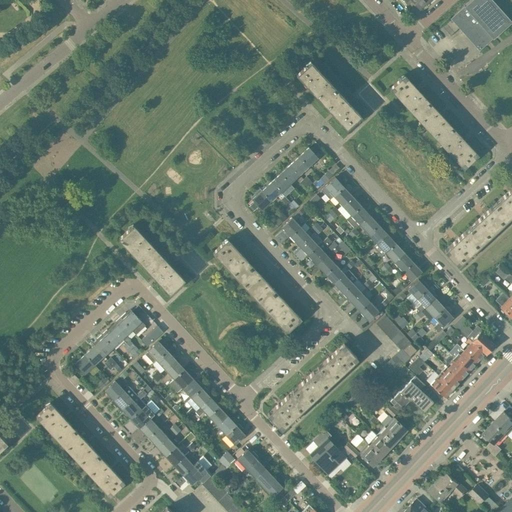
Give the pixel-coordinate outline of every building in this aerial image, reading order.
[(411,0),(419,9),(428,2),(426,0),(403,0),(407,3),(410,0),(411,0)] [(470,0),(465,5),(465,6),(452,18),(480,50),(493,38),(494,38),(511,21),(511,19),(494,0),(470,0)] [(297,73),(321,101),(336,87),(311,60),(297,73)] [(390,88),(414,114),(429,101),(404,74),(390,88)] [(361,115),(336,87),(321,101),(346,128),(361,115)] [(414,114),(439,141),(454,128),(429,101),(414,114)] [(478,154),(454,128),(439,141),(464,168),(478,154)] [(308,146),(299,155),(309,166),(318,157),(308,146)] [(299,155),(289,164),(299,175),(309,166),(299,155)] [(289,164),(280,173),(290,183),(299,175),(289,164)] [(324,183),(333,174),(329,170),(320,178),(324,183)] [(280,173),(270,181),(280,192),(290,183),(280,173)] [(306,175),(303,178),(309,185),(312,182),(306,175)] [(330,199),(333,196),(344,186),(335,176),(321,189),(330,199)] [(309,185),(303,178),(300,181),(306,187),(309,185)] [(284,196),(280,192),(270,181),(261,190),(271,200),(277,195),(281,199),(281,198),(284,196)] [(333,196),(342,206),(353,196),(344,186),(333,196)] [(511,187),(494,203),(508,218),(511,213),(511,187)] [(261,209),(271,200),(261,190),(260,188),(254,193),(255,195),(252,199),(261,209)] [(319,197),(316,194),(313,197),(309,200),(312,203),(319,197)] [(290,202),(284,196),(281,198),(287,205),(290,202)] [(342,206),(351,215),(361,205),(353,196),(342,206)] [(298,205),(293,200),(290,202),(295,208),(298,205)] [(249,206),(253,211),(258,206),(253,202),(249,206)] [(494,203),(469,227),(482,242),(508,218),(494,203)] [(370,214),(361,205),(351,215),(346,219),(355,228),(359,224),(370,214)] [(328,212),(331,215),(338,209),(335,206),(328,212)] [(302,207),(296,212),(299,216),(306,210),(302,207)] [(331,215),(334,218),(340,212),(338,209),(331,215)] [(277,225),(286,217),(282,212),(273,221),(277,225)] [(370,214),(359,224),(368,234),(379,224),(370,214)] [(281,226),(290,236),(301,226),(292,216),(281,226)] [(314,231),(320,226),(317,223),(311,228),(314,231)] [(119,238),(144,265),(159,251),(134,224),(119,238)] [(341,234),(346,229),(341,224),(336,229),(341,234)] [(379,224),(368,234),(377,243),(387,233),(379,224)] [(299,245),(310,235),(301,226),(290,236),(299,245)] [(320,226),(314,231),(316,235),(323,229),(320,226)] [(482,242),(469,227),(443,251),(457,265),(482,242)] [(354,229),(348,234),(351,237),(357,232),(354,229)] [(382,256),(385,252),(396,243),(387,233),(377,243),(373,247),(382,256)] [(319,245),(310,235),(299,245),(308,255),(319,245)] [(319,245),(308,255),(316,264),(327,254),(323,249),(331,241),(327,237),(319,245)] [(213,252),(238,279),(253,265),(228,238),(213,252)] [(337,245),(331,250),(334,253),(340,248),(345,253),(349,249),(342,241),(337,245)] [(331,250),(337,245),(334,242),(328,247),(331,250)] [(396,243),(385,252),(394,262),(405,252),(396,243)] [(366,253),(372,248),(369,244),(363,250),(366,253)] [(159,251),(144,265),(170,292),(185,278),(159,251)] [(405,252),(394,262),(403,271),(414,261),(405,252)] [(325,274),(336,264),(327,254),(316,264),(325,274)] [(373,263),(368,257),(364,260),(370,266),(373,263)] [(348,269),(354,263),(351,260),(345,266),(348,269)] [(414,261),(403,271),(411,280),(422,270),(414,261)] [(383,271),(389,266),(386,262),(380,268),(383,271)] [(325,274),(334,283),(345,273),(336,264),(325,274)] [(238,279),(262,305),(277,292),(253,265),(238,279)] [(389,266),(383,271),(385,274),(392,269),(389,266)] [(511,275),(502,267),(499,271),(511,283),(511,292),(509,290),(505,294),(508,297),(511,300),(511,275)] [(345,273),(334,283),(342,292),(353,282),(357,279),(351,272),(349,269),(345,273)] [(485,275),(478,282),(482,287),(489,280),(485,275)] [(429,286),(424,281),(422,282),(418,278),(407,288),(416,298),(429,286)] [(342,292),(340,294),(346,300),(348,298),(351,302),(362,292),(366,288),(365,288),(362,284),(357,279),(353,282),(342,292)] [(365,288),(372,282),(369,279),(362,284),(365,288)] [(396,294),(407,284),(404,281),(393,291),(396,294)] [(372,282),(365,288),(366,288),(368,291),(374,285),(372,282)] [(421,311),(425,307),(436,297),(432,294),(434,292),(429,286),(416,298),(421,303),(417,307),(421,311)] [(302,318),(277,292),(262,305),(287,332),(302,318)] [(351,302),(360,311),(370,301),(362,292),(351,302)] [(406,296),(403,292),(397,298),(400,301),(406,296)] [(394,297),(390,293),(380,303),(383,307),(394,297)] [(425,307),(434,317),(444,307),(436,297),(425,307)] [(511,317),(511,300),(508,297),(500,306),(511,317)] [(379,310),(370,301),(360,311),(368,320),(379,310)] [(444,307),(434,317),(437,320),(433,324),(438,330),(453,316),(449,312),(451,311),(447,306),(444,307)] [(135,334),(145,325),(131,310),(127,314),(125,312),(120,317),(132,329),(135,334)] [(420,311),(414,317),(417,320),(423,314),(420,311)] [(376,323),(381,329),(390,320),(385,315),(376,323)] [(466,335),(469,338),(485,352),(486,353),(494,344),(486,337),(489,335),(477,324),(472,330),(465,323),(467,320),(463,315),(453,324),(466,335)] [(132,349),(135,346),(129,339),(131,338),(127,334),(132,329),(120,317),(114,322),(116,324),(113,328),(122,338),(126,342),(132,349)] [(396,322),(402,328),(407,323),(402,317),(396,322)] [(390,320),(381,329),(386,334),(396,325),(390,320)] [(147,346),(163,331),(157,325),(141,339),(147,346)] [(386,334),(392,339),(401,331),(396,325),(386,334)] [(451,326),(445,332),(450,337),(455,331),(451,326)] [(103,336),(113,347),(122,338),(113,328),(109,331),(107,329),(101,334),(103,336)] [(411,328),(406,332),(410,337),(415,332),(411,328)] [(446,334),(443,330),(434,338),(438,342),(446,334)] [(401,331),(392,339),(397,345),(406,336),(401,331)] [(101,334),(95,339),(97,342),(94,345),(104,356),(113,347),(103,336),(101,334)] [(419,335),(413,340),(420,347),(425,342),(419,335)] [(397,345),(401,349),(403,349),(411,342),(406,336),(397,345)] [(469,338),(461,347),(478,362),(482,357),(481,357),(485,352),(472,340),(469,338)] [(435,339),(426,347),(429,350),(438,342),(435,339)] [(153,363),(156,360),(167,350),(158,340),(144,353),(153,363)] [(128,352),(132,349),(126,342),(123,345),(128,352)] [(318,366),(332,381),(357,357),(344,343),(318,366)] [(410,343),(403,349),(409,356),(416,349),(410,343)] [(456,343),(449,352),(454,357),(469,369),(473,365),(474,366),(478,362),(461,347),(456,343)] [(94,345),(84,354),(94,364),(104,356),(94,345)] [(135,346),(132,349),(137,355),(141,352),(135,346)] [(427,348),(420,355),(425,360),(433,353),(427,348)] [(134,358),(137,355),(132,349),(128,352),(134,358)] [(401,349),(397,352),(406,362),(411,357),(409,356),(403,349),(401,349)] [(175,359),(167,350),(156,360),(165,369),(175,359)] [(397,352),(392,357),(401,366),(406,362),(397,352)] [(99,369),(94,364),(84,354),(75,363),(85,373),(89,370),(93,375),(99,369)] [(111,356),(107,360),(113,366),(119,373),(122,369),(111,356)] [(392,357),(387,362),(396,371),(401,366),(392,357)] [(418,357),(408,366),(418,375),(423,370),(419,366),(424,362),(418,357)] [(452,362),(448,367),(462,379),(466,374),(466,373),(469,369),(454,357),(451,361),(452,362)] [(184,369),(175,359),(165,369),(173,378),(184,369)] [(113,366),(107,360),(104,363),(110,369),(113,366)] [(132,364),(141,374),(145,370),(136,360),(132,364)] [(382,367),(391,376),(396,371),(387,362),(382,367)] [(318,366),(293,390),(306,405),(332,381),(318,366)] [(382,367),(377,371),(386,381),(391,376),(382,367)] [(443,370),(438,375),(453,387),(457,383),(458,383),(462,379),(448,367),(444,371),(443,370)] [(193,378),(184,369),(173,378),(168,383),(174,389),(175,388),(178,391),(178,392),(182,388),(193,378)] [(126,370),(119,376),(122,379),(129,373),(126,370)] [(154,379),(160,373),(158,370),(151,375),(154,379)] [(160,373),(154,379),(157,382),(163,376),(160,373)] [(370,386),(378,377),(375,374),(366,383),(370,386)] [(398,412),(402,407),(411,399),(424,411),(433,402),(420,389),(425,384),(415,375),(390,401),(393,404),(391,406),(397,412),(398,412)] [(436,380),(432,385),(445,397),(446,395),(447,396),(450,392),(449,391),(453,387),(438,375),(435,379),(436,380)] [(100,389),(109,381),(105,377),(96,385),(100,389)] [(196,382),(193,378),(182,388),(191,397),(203,385),(198,380),(196,382)] [(104,390),(113,400),(124,390),(115,380),(104,390)] [(144,388),(148,385),(143,380),(139,384),(144,388)] [(191,397),(199,406),(210,397),(206,393),(209,391),(203,385),(191,397)] [(132,399),(137,395),(128,386),(124,390),(113,400),(111,401),(116,407),(118,405),(122,409),(132,399)] [(164,398),(167,401),(178,391),(175,388),(174,389),(164,398)] [(143,390),(137,395),(140,398),(146,393),(143,390)] [(306,405),(293,390),(267,414),(281,429),(306,405)] [(353,405),(357,400),(352,396),(348,400),(353,405)] [(208,416),(219,406),(210,397),(199,406),(195,411),(199,415),(203,411),(208,416)] [(131,418),(141,408),(132,399),(122,409),(131,418)] [(37,415),(61,442),(76,428),(51,402),(37,415)] [(139,428),(150,418),(154,414),(146,404),(141,408),(131,418),(129,420),(134,425),(136,424),(139,428)] [(397,412),(391,406),(389,404),(385,408),(393,416),(397,412)] [(227,415),(219,406),(208,416),(217,425),(227,415)] [(189,416),(195,410),(192,407),(186,412),(189,416)] [(157,417),(163,411),(161,408),(154,414),(157,417)] [(342,410),(337,415),(343,420),(347,416),(342,410)] [(511,418),(504,411),(494,422),(505,432),(507,434),(511,429),(511,418)] [(372,414),(368,419),(373,423),(377,418),(372,414)] [(380,422),(385,426),(398,439),(407,429),(394,417),(393,419),(388,414),(380,422)] [(236,425),(227,415),(217,425),(226,435),(236,425)] [(184,420),(193,430),(197,426),(188,417),(184,420)] [(148,437),(158,427),(150,418),(139,428),(148,437)] [(505,432),(494,422),(483,433),(491,440),(486,446),(504,464),(507,461),(501,455),(503,454),(500,451),(501,449),(495,443),(505,432)] [(172,432),(178,427),(175,423),(169,429),(172,432)] [(238,423),(236,425),(226,435),(234,444),(245,434),(241,430),(243,428),(238,423)] [(203,431),(204,431),(206,434),(213,429),(210,425),(203,431)] [(385,426),(377,435),(390,448),(398,439),(385,426)] [(167,437),(158,427),(148,437),(157,446),(167,437)] [(178,427),(172,432),(175,435),(181,430),(178,427)] [(61,442),(86,468),(100,455),(76,428),(61,442)] [(206,435),(209,438),(216,432),(213,429),(206,435)] [(318,445),(309,453),(328,473),(337,465),(341,469),(349,462),(345,458),(346,457),(328,437),(331,434),(325,429),(314,439),(318,445)] [(363,439),(369,444),(381,456),(390,448),(377,435),(372,430),(363,439)] [(176,446),(167,437),(157,446),(165,456),(176,446)] [(373,466),(381,456),(369,444),(363,439),(356,447),(361,452),(360,453),(373,466)] [(186,447),(189,451),(196,445),(193,442),(186,447)] [(348,442),(344,447),(354,456),(358,452),(348,442)] [(205,452),(209,448),(205,444),(201,448),(205,452)] [(174,465),(184,455),(176,446),(165,456),(174,465)] [(237,459),(246,468),(256,458),(258,456),(253,451),(251,453),(247,449),(237,459)] [(184,455),(174,465),(183,475),(198,461),(189,451),(184,455)] [(218,459),(222,463),(231,455),(227,451),(218,459)] [(100,455),(86,468),(110,495),(125,481),(100,455)] [(235,460),(231,455),(222,463),(226,468),(235,460)] [(246,468),(254,477),(265,468),(256,458),(246,468)] [(198,461),(183,475),(191,484),(198,478),(202,482),(210,474),(208,472),(198,461)] [(265,468),(254,477),(264,487),(274,477),(265,468)] [(216,469),(211,475),(215,479),(216,481),(223,475),(217,469),(216,469)] [(437,485),(435,483),(428,491),(439,501),(446,494),(452,488),(461,497),(466,491),(448,473),(437,485)] [(201,484),(205,488),(215,479),(211,475),(201,484)] [(274,477),(264,487),(272,496),(282,486),(274,477)] [(244,487),(251,481),(248,478),(241,484),(244,487)] [(215,479),(205,488),(209,492),(219,483),(216,481),(215,479)] [(237,485),(232,480),(226,485),(231,491),(237,485)] [(251,481),(244,487),(247,490),(253,484),(251,481)] [(219,483),(209,492),(213,497),(223,488),(219,483)] [(301,489),(305,494),(309,490),(305,485),(301,489)] [(480,503),(487,495),(477,485),(470,493),(480,503)] [(223,488),(213,497),(217,501),(227,492),(223,488)] [(288,500),(296,493),(292,488),(284,496),(288,500)] [(221,506),(231,497),(227,492),(217,501),(221,506)] [(511,511),(511,495),(494,511),(511,511)] [(235,501),(234,500),(231,497),(221,506),(225,510),(235,501)] [(432,511),(417,497),(402,511),(432,511)] [(267,498),(260,504),(263,507),(270,501),(267,498)] [(225,510),(227,511),(231,511),(239,505),(235,501),(225,510)]
